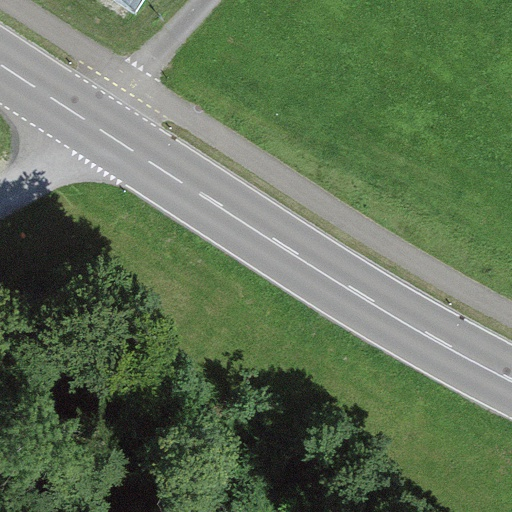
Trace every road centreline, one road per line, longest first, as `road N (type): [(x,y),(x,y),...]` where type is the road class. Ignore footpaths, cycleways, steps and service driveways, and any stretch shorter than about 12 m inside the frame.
road 1 (tertiary): [(0,63),(355,294),(511,380)]
road 2 (track): [(207,0),(73,154),(0,201)]
